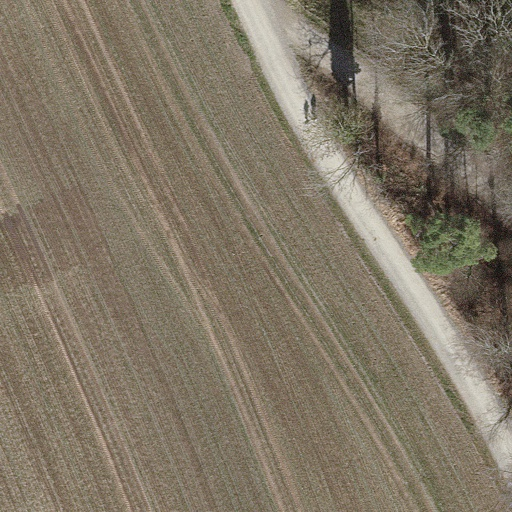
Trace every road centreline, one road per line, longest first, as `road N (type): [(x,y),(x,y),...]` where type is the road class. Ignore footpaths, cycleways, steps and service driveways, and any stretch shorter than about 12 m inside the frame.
road 1 (track): [(312,69),(511,492)]
road 2 (track): [(511,201),(410,116),(312,69)]
